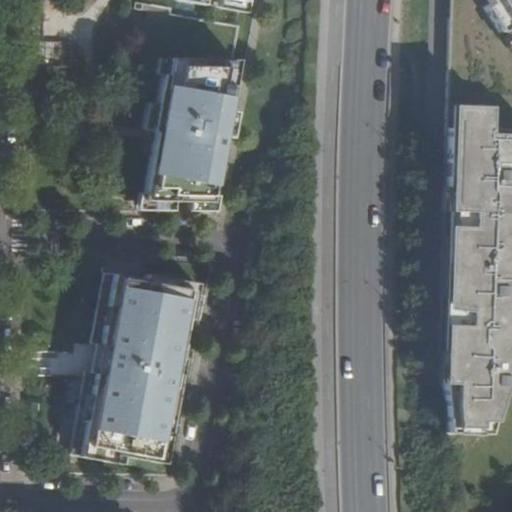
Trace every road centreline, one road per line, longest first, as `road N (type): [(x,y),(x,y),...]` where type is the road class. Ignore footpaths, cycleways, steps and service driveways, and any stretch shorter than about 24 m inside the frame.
road 1 (residential): [(197,500),(234,260),(226,248),(0,235)]
road 2 (primary): [(364,29),(356,223),(362,511)]
road 3 (residential): [(0,499),(197,500)]
